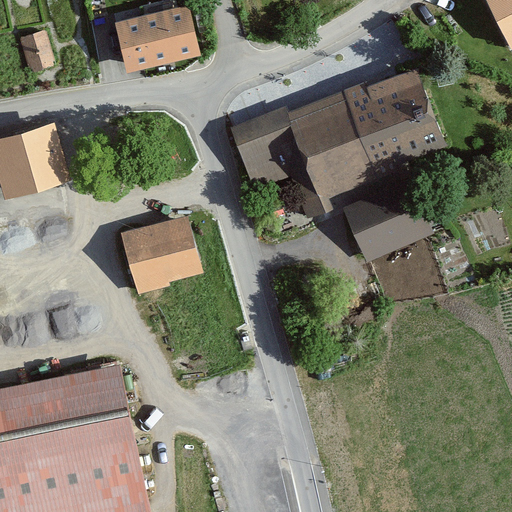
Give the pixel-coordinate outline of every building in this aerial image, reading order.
[(188,0),(187,0),(116,17),(128,66),(201,49),(188,0)] [(511,0),(490,0),(511,43),(511,42),(511,0)] [(44,28),(17,36),(28,69),(54,60),(44,28)] [(365,78),(345,85),(379,174),(399,166),(396,159),(448,139),(418,61),(366,81),(365,78)] [(345,85),(290,107),(329,194),(379,174),(345,85)] [(288,101),(231,125),(256,187),(289,173),(307,215),(333,205),(329,194),(290,107),(288,101)] [(54,116),(0,131),(0,176),(5,193),(71,173),(54,116)] [(411,175),(343,204),(367,259),(435,230),(411,175)] [(188,211),(122,229),(139,291),(170,282),(169,277),(204,268),(188,211)] [(86,218),(0,237),(0,357),(34,350),(31,336),(108,318),(86,218)] [(155,511),(125,359),(0,383),(0,511),(155,511)]
